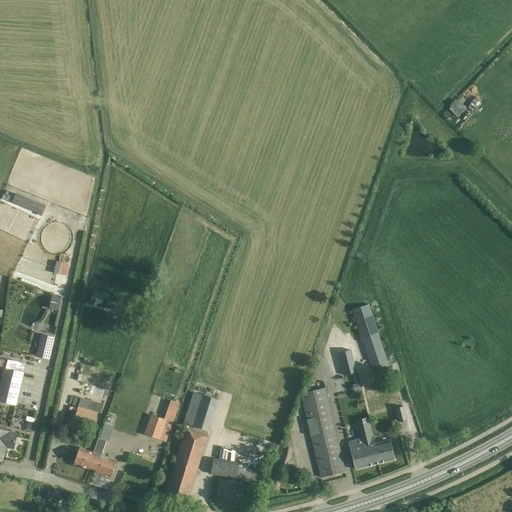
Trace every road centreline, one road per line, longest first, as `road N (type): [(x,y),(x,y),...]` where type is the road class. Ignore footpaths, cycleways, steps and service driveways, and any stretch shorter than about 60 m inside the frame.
road 1 (secondary): [(511,431),(402,485),(320,511)]
road 2 (secondary): [(354,511),(511,441)]
road 3 (residential): [(117,500),(0,471)]
